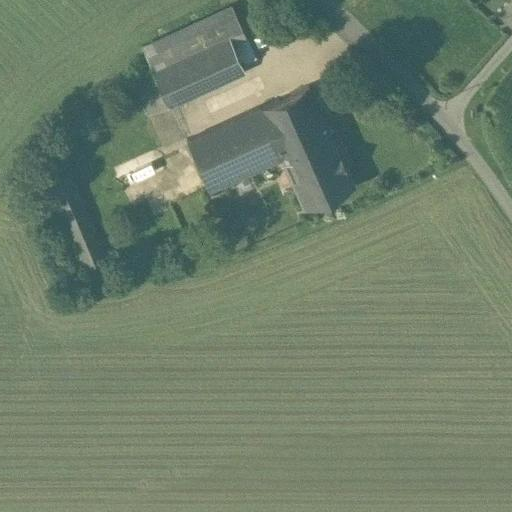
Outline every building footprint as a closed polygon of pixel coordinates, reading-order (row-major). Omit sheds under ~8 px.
[(235,7),(143,48),(152,69),(228,34),(231,40),(246,33),(235,7)] [(152,69),(130,79),(146,117),(169,107),(167,103),(245,71),(231,40),(228,34),(152,69)] [(309,86),(261,108),(189,139),(210,187),(283,156),(331,135),(309,86)] [(331,135),(283,156),(305,207),(354,187),(331,135)] [(68,169),(44,179),(55,207),(80,197),(68,169)] [(80,197),(55,207),(81,269),(105,259),(80,197)] [(240,228),(253,223),(247,210),(234,216),(240,228)]
